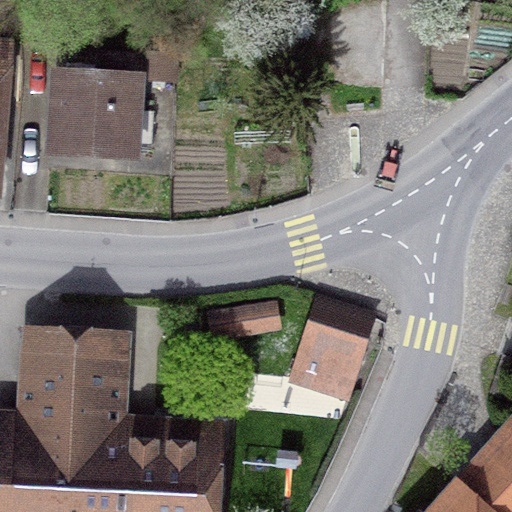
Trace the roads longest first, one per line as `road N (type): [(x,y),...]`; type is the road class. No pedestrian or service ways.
road 1 (tertiary): [(0,258),(215,263),(419,211)]
road 2 (unclassified): [(353,511),(428,346),(419,211)]
road 3 (tertiary): [(419,211),(511,114)]
